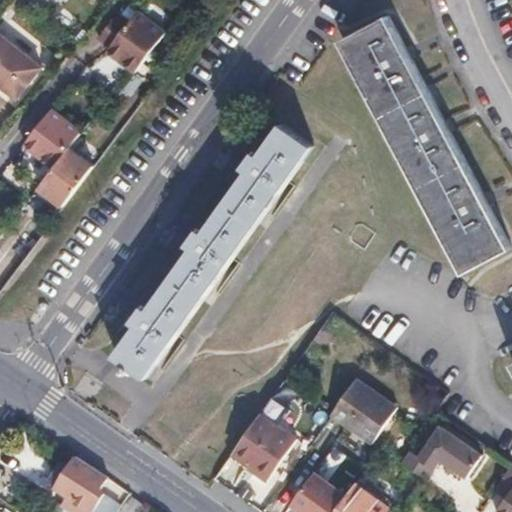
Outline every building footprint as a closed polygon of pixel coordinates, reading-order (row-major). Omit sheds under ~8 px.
[(115,47),(114,50),(137,68),(169,30),(143,11),(131,26),(120,18),(104,39),(115,47)] [(391,15),(345,39),(467,272),(511,248),(511,243),(470,168),(391,15)] [(169,30),(137,68),(140,70),(170,33),(171,31),(169,30)] [(42,66),(0,31),(0,83),(17,97),(42,66)] [(0,133),(4,137),(23,113),(0,94),(0,133)] [(34,143),(60,164),(72,148),(74,144),(87,123),(64,104),(34,143)] [(90,125),(87,123),(74,144),(78,140),(90,125)] [(145,308),(136,320),(141,323),(118,355),(148,376),(315,145),(284,124),(262,156),(257,153),(248,165),(253,169),(206,232),(202,229),(192,243),(197,246),(150,311),(145,308)] [(41,188),(65,208),(95,166),(72,148),(60,164),(41,188)] [(360,379),(335,415),(375,442),(400,405),(360,379)] [(262,415),(235,454),(251,466),(250,468),(269,481),(297,439),(278,426),(262,415)] [(421,458),(410,451),(403,461),(425,478),(439,460),(466,479),(482,456),(442,428),(421,458)] [(109,476),(77,455),(70,464),(60,457),(46,479),(64,491),(69,495),(63,506),(71,511),(116,511),(119,508),(102,497),(97,494),(109,476)] [(511,511),(511,467),(499,487),(511,495),(499,511),(511,511)] [(364,476),(337,511),(386,511),(391,506),(366,488),(371,481),(364,476)] [(69,495),(64,491),(56,502),(63,506),(69,495)]
